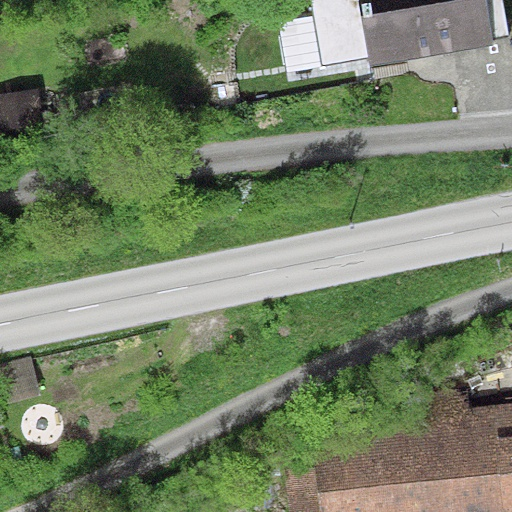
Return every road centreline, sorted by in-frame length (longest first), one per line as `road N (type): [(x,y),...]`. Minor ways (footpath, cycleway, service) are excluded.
road 1 (secondary): [(511,220),(0,323)]
road 2 (residential): [(511,289),(294,383),(43,511)]
road 3 (unclassified): [(511,128),(207,157),(0,189)]
